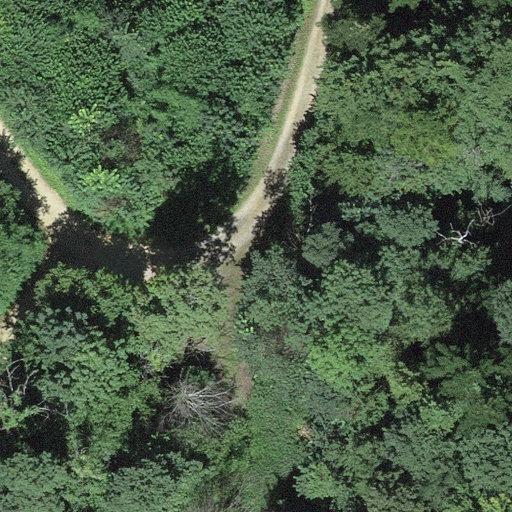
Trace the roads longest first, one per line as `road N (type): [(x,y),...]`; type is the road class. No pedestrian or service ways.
road 1 (track): [(0,346),(83,267),(192,260),(254,234),(287,164),(333,0)]
road 2 (track): [(254,234),(511,156)]
road 3 (track): [(227,250),(252,511)]
road 4 (track): [(83,267),(0,140)]
